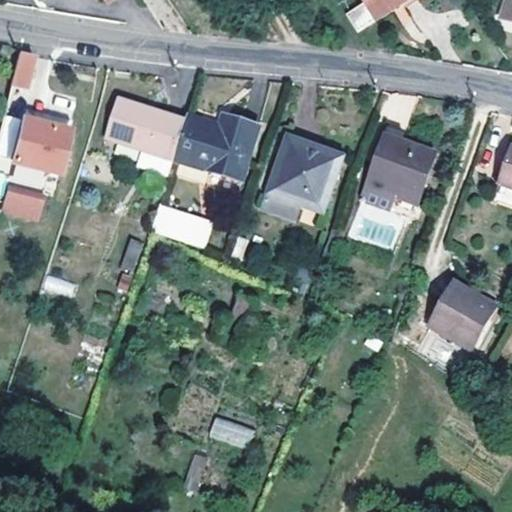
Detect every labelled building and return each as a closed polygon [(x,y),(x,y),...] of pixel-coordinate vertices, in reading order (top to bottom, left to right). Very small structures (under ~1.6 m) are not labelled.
[(358,0),(372,21),(405,0),(358,0)] [(497,0),(490,23),(511,33),(511,22),(499,17),(505,0),(497,0)] [(511,0),(505,0),(499,17),(511,22),(511,0)] [(354,33),(371,22),(361,5),(343,16),(354,33)] [(20,100),(30,58),(15,54),(5,96),(20,100)] [(168,166),(179,133),(152,123),(153,120),(114,106),(101,146),(138,158),(133,174),(162,184),(167,168),(168,166)] [(152,123),(179,133),(181,126),(155,116),(153,120),(152,123)] [(17,133),(62,143),(65,133),(20,122),(17,133)] [(213,133),(208,131),(182,123),(181,126),(179,133),(168,166),(235,188),(253,136),(216,124),(213,133)] [(53,185),(62,143),(17,133),(7,173),(53,185)] [(263,202),(300,216),(318,223),(338,166),(282,146),(263,202)] [(434,164),(385,146),(362,209),(385,218),(391,205),(415,214),(434,164)] [(511,149),(506,148),(492,187),(511,194),(511,149)] [(1,213),(39,223),(47,194),(8,184),(1,213)] [(295,231),(300,216),(263,202),(257,218),(295,231)] [(203,249),(213,221),(159,203),(149,231),(203,249)] [(121,269),(136,271),(141,241),(127,238),(121,269)] [(73,298),(76,283),(46,276),(42,291),(73,298)] [(468,346),(488,305),(461,291),(464,286),(446,278),(424,324),(468,346)] [(461,291),(488,305),(491,300),(464,286),(461,291)] [(215,416),(208,436),(246,449),(253,429),(215,416)] [(192,453),(183,490),(197,494),(206,456),(192,453)]
